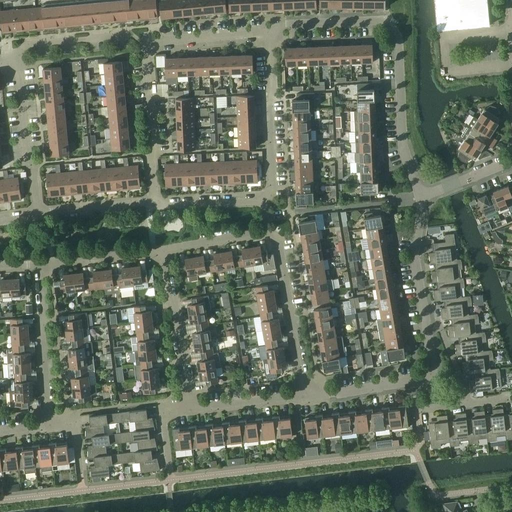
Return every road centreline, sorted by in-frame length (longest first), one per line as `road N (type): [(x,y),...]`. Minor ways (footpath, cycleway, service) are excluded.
road 1 (residential): [(270,29),(382,20),(398,42),(400,137),(422,198)]
road 2 (residential): [(154,204),(146,52),(155,40),(270,29)]
road 3 (residential): [(265,232),(279,247),(306,396)]
road 4 (residential): [(270,29),(271,182),(263,199)]
road 5 (residential): [(160,250),(190,408)]
road 6 (residential): [(50,424),(41,266)]
road 7 (residential): [(13,58),(38,212)]
road 8 (residential): [(13,58),(26,44),(129,34)]
road 9 (residential): [(41,266),(160,250)]
